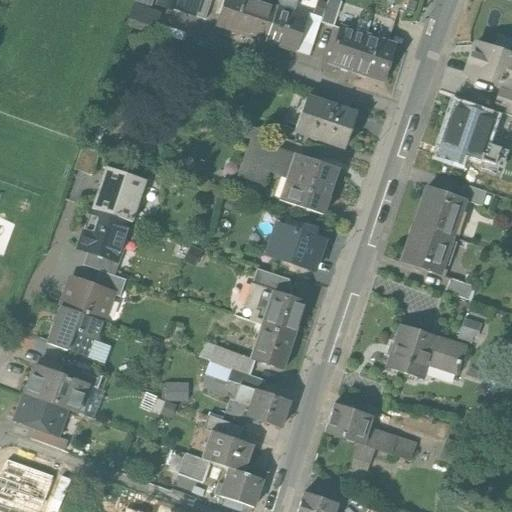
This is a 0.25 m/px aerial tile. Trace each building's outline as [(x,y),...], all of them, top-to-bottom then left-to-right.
[(158,0),(156,7),(171,12),(172,10),(192,17),(193,18),(198,0),(158,0)] [(204,22),(211,0),(198,0),(193,18),(192,17),(192,18),(204,22)] [(216,27),(265,43),(276,9),(249,0),(224,0),(223,4),(216,27)] [(265,43),(295,53),(306,19),(276,9),(265,43)] [(372,14),(364,37),(387,45),(395,21),(372,14)] [(326,64),(352,73),(364,37),(337,28),(326,64)] [(364,37),(352,73),(382,83),(394,47),(387,45),(364,37)] [(492,52),(474,45),(464,75),(502,88),(511,91),(511,58),(506,56),(508,52),(494,48),(492,52)] [(511,91),(502,88),(498,99),(511,103),(511,91)] [(306,99),(295,133),(345,149),(356,115),(306,99)] [(511,103),(498,99),(493,112),(511,118),(511,103)] [(493,118),(454,105),(439,148),(479,162),(493,118)] [(322,217),(338,171),(296,157),(261,146),(254,167),(269,172),(270,168),(290,174),(280,203),(322,217)] [(99,154),(81,148),(73,171),(91,177),(99,154)] [(141,195),(145,182),(105,169),(91,211),(129,224),(131,224),(135,212),(140,209),(143,200),(141,195)] [(458,199),(464,201),(464,202),(481,208),(485,194),(463,186),(458,199)] [(413,226),(451,239),(464,202),(464,201),(458,199),(426,188),(413,226)] [(117,261),(129,224),(91,211),(82,238),(85,239),(81,250),(88,253),(116,262),(117,261)] [(451,239),(413,226),(400,264),(438,277),(451,239)] [(265,257),(313,274),(321,251),(324,252),(326,244),(276,227),(265,257)] [(117,261),(116,262),(88,253),(83,267),(99,273),(113,277),(119,262),(117,261)] [(251,287),(280,296),(285,282),(256,272),(251,287)] [(113,277),(99,273),(93,288),(112,295),(111,296),(119,299),(125,282),(113,277)] [(60,308),(102,323),(111,296),(112,295),(93,288),(70,280),(60,308)] [(473,287),(451,280),(445,294),(468,302),(473,287)] [(250,323),(264,328),(294,338),(305,305),(280,296),(251,287),(244,309),(254,312),(250,323)] [(96,340),(102,323),(60,308),(47,346),(67,353),(67,352),(87,359),(95,339),(96,340)] [(402,327),(388,369),(423,380),(427,367),(456,377),(465,348),(402,327)] [(282,374),(294,338),(264,328),(252,364),(282,374)] [(58,376),(87,386),(97,390),(101,379),(62,365),(58,376)] [(58,376),(34,367),(24,396),(76,415),(87,386),(58,376)] [(240,387),(261,394),(265,383),(244,376),(240,387)] [(191,400),(192,383),(169,382),(169,399),(191,400)] [(280,430),(288,403),(261,394),(240,387),(235,403),(250,408),(246,419),(280,430)] [(24,397),(14,423),(34,430),(56,438),(66,412),(24,397)] [(333,405),(324,433),(358,445),(361,446),(366,433),(371,417),(352,411),(354,407),(347,404),(345,409),(333,405)] [(204,431),(210,433),(231,439),(235,427),(208,418),(204,431)] [(67,442),(56,438),(34,430),(30,440),(63,452),(67,442)] [(244,475),(253,447),(231,439),(210,433),(210,434),(214,435),(205,461),(201,459),(201,461),(244,475)] [(377,436),(366,433),(361,446),(358,445),(353,459),(370,464),(375,450),(372,449),(377,436)] [(377,436),(372,449),(375,450),(411,462),(416,448),(377,435),(377,436)] [(449,441),(441,461),(464,471),(472,451),(449,441)] [(206,476),(210,464),(201,461),(186,455),(183,466),(193,469),(192,471),(206,476)] [(48,475),(6,461),(2,476),(0,474),(0,487),(40,502),(48,475)] [(216,496),(253,509),(262,481),(244,475),(229,470),(223,489),(219,487),(216,496)] [(35,511),(40,502),(0,487),(0,511),(35,511)] [(303,495),(297,511),(333,511),(335,506),(303,495)]
